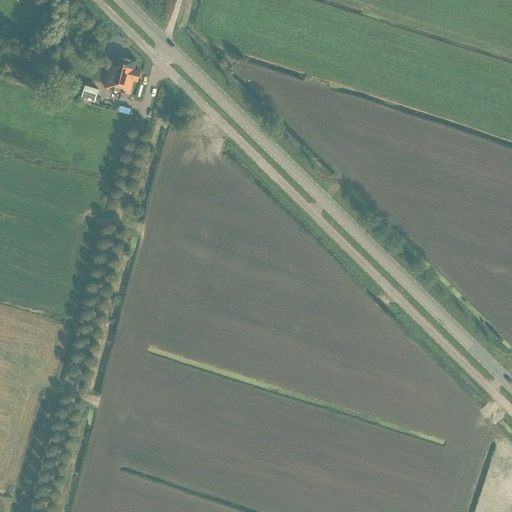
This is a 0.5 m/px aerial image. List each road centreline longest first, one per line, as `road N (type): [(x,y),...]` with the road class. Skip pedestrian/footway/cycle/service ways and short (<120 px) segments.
road 1 (primary): [(503,378),(164,42)]
road 2 (unclassified): [(159,62),(489,389)]
